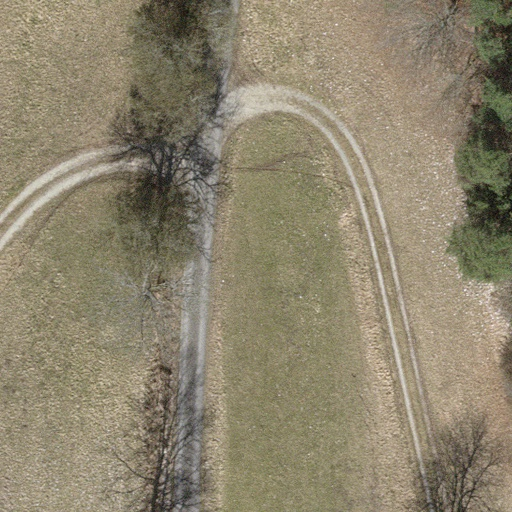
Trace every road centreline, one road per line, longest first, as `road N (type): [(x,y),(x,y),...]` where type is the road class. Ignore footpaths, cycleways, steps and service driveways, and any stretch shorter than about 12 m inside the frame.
road 1 (track): [(0,257),(54,192),(298,99),(349,173),(391,306),(435,511)]
road 2 (track): [(220,0),(188,511)]
